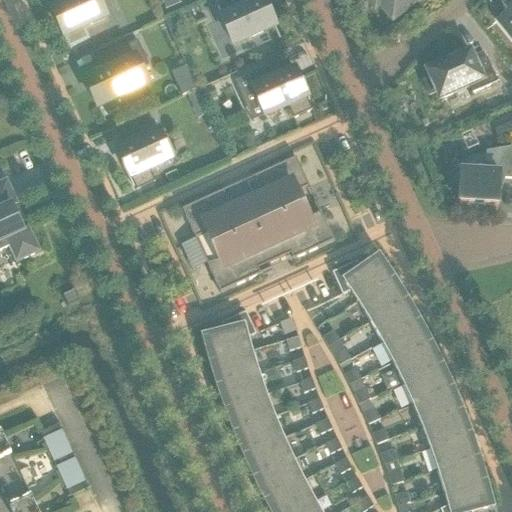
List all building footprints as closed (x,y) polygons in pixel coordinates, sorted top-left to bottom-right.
[(66,41),(70,50),(90,41),(85,32),(85,33),(84,29),(106,18),(96,0),(55,0),(58,4),(60,8),(52,11),(64,38),(65,37),(66,41)] [(223,19),(222,19),(233,46),(274,28),(279,41),(281,40),(277,31),(275,27),(263,1),(255,4),(254,0),(253,0),(229,0),(217,6),(223,19)] [(419,0),(367,0),(375,10),(380,6),(393,22),(419,0)] [(511,1),(505,8),(509,12),(497,22),(511,39),(511,1)] [(137,40),(102,56),(108,70),(91,78),(95,85),(88,88),(97,107),(147,84),(140,69),(148,65),(137,40)] [(497,83),(486,60),(475,64),(470,53),(455,60),(455,59),(442,65),(442,66),(427,72),(431,80),(424,83),(430,96),(437,93),(440,101),(470,87),(473,94),(497,83)] [(282,62),(248,78),(252,87),(265,117),(287,107),(289,111),(293,120),(313,111),(309,102),(308,102),(295,72),(287,75),(285,71),(286,71),(282,62)] [(511,94),(511,78),(502,83),(508,96),(511,94)] [(196,92),(187,96),(192,106),(201,101),(196,92)] [(511,117),(511,115),(489,125),(496,140),(511,132),(511,117)] [(132,183),(136,192),(155,183),(151,174),(149,170),(171,160),(159,134),(158,134),(156,130),(152,121),(119,136),(123,145),(124,145),(126,149),(118,153),(130,179),(132,183)] [(511,148),(486,153),(485,173),(476,173),(469,165),(454,179),(461,186),(460,206),(498,208),(500,179),(511,180),(511,148)] [(254,178),(255,179),(256,178),(264,197),(231,212),(223,193),(224,193),(223,192),(182,210),(195,239),(196,239),(196,238),(208,233),(213,246),(219,259),(207,264),(206,264),(219,294),(260,275),(260,274),(259,274),(257,269),(274,262),(290,255),(292,260),(291,260),(292,261),(333,242),(320,213),(319,214),(307,220),(296,193),(307,188),(308,189),(309,188),(296,159),(254,178)] [(0,246),(7,244),(16,264),(41,253),(30,229),(23,232),(11,208),(18,205),(7,180),(0,183),(0,246)] [(255,181),(247,185),(251,195),(260,191),(255,181)] [(351,266),(333,274),(343,296),(350,293),(357,304),(391,282),(377,261),(357,275),(351,266)] [(269,265),(259,269),(263,277),(272,273),(269,265)] [(404,303),(391,282),(357,304),(370,324),(404,303)] [(63,297),(68,307),(79,302),(74,291),(63,297)] [(417,324),(404,303),(370,324),(381,344),(417,324)] [(246,314),(228,322),(230,332),(207,338),(213,363),(252,352),(249,339),(256,336),(246,314)] [(428,346),(417,324),(381,344),(392,364),(428,346)] [(333,332),(322,339),(328,349),(339,342),(333,332)] [(302,349),(298,338),(286,342),(289,353),(302,349)] [(439,368),(428,346),(392,364),(403,386),(439,368)] [(339,367),(350,361),(345,351),(334,358),(339,367)] [(213,363),(221,387),(259,374),(252,352),(213,363)] [(293,363),(296,374),(308,370),(305,359),(293,363)] [(449,391),(439,368),(403,386),(413,407),(449,391)] [(350,387),(361,381),(356,371),(344,377),(350,387)] [(229,410),(267,396),(259,374),(221,387),(229,410)] [(300,384),(304,395),(316,390),(312,380),(300,384)] [(359,406),(371,401),(366,390),(354,396),(359,406)] [(459,414),(449,391),(413,407),(422,429),(459,414)] [(229,410),(238,433),(275,418),(267,396),(229,410)] [(308,405),(312,416),(324,411),(320,400),(308,405)] [(364,416),(368,426),(380,421),(376,411),(364,416)] [(468,437),(459,414),(422,429),(430,451),(468,437)] [(247,456),(284,440),(275,418),(238,433),(247,456)] [(328,421),(316,426),(321,436),(333,431),(328,421)] [(64,432),(61,425),(39,435),(42,442),(64,432)] [(372,436),(377,446),(389,441),(384,431),(372,436)] [(476,460),(468,437),(430,451),(437,473),(476,460)] [(0,465),(11,460),(1,439),(0,439),(0,465)] [(247,456),(257,478),(294,461),(284,440),(247,456)] [(337,440),(326,446),(330,456),(342,450),(337,440)] [(393,452),(380,456),(384,467),(397,462),(393,452)] [(55,471),(77,460),(74,453),(52,463),(55,471)] [(0,504),(6,502),(10,511),(13,511),(32,504),(11,460),(0,465),(0,504)] [(347,460),(335,466),(341,476),(352,470),(347,460)] [(483,484),(476,460),(437,473),(444,495),(483,484)] [(268,500),(304,482),(294,461),(257,478),(268,500)] [(388,477),(391,487),(404,483),(400,473),(388,477)] [(346,486),(351,495),(363,489),(357,479),(346,486)] [(90,489),(87,481),(65,491),(68,499),(90,489)] [(268,500),(274,511),(298,511),(315,503),(304,482),(268,500)] [(475,511),(490,508),(483,484),(444,495),(448,508),(441,511),(475,511)] [(395,497),(398,508),(410,504),(407,494),(395,497)] [(357,505),(361,511),(366,511),(374,508),(368,498),(357,505)] [(0,504),(0,511),(35,511),(32,504),(13,511),(10,511),(6,502),(0,504)] [(320,511),(315,503),(298,511),(320,511)]
